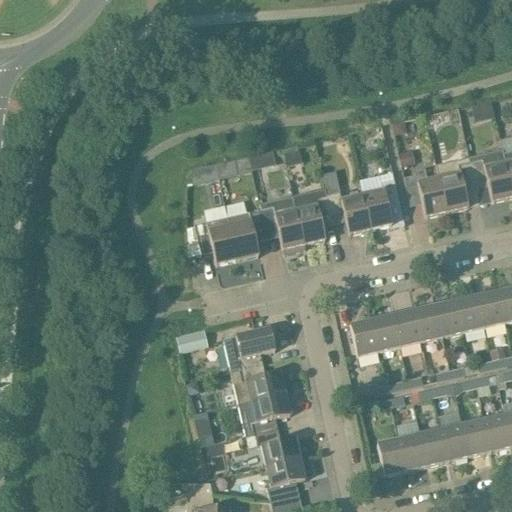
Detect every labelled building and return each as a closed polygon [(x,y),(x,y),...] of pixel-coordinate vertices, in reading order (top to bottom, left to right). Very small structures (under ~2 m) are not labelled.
[(511,201),(511,197),(503,156),(502,153),(469,160),(476,195),(488,192),(491,206),(511,201)] [(409,169),(406,154),(398,156),(401,170),(409,169)] [(503,156),(511,197),(511,154),(503,156)] [(257,159),(259,167),(269,165),(267,157),(257,159)] [(476,195),(469,160),(435,168),(438,181),(446,216),(468,211),(465,197),(476,195)] [(235,164),(238,178),(252,175),(248,161),(235,164)] [(446,216),(438,181),(427,184),(425,172),(414,174),(415,178),(403,181),(410,210),(422,207),(425,221),(446,216)] [(370,234),(390,229),(392,229),(388,215),(400,212),(393,183),(381,186),(383,194),(362,199),(370,234)] [(334,227),(327,198),(326,198),(325,192),(292,200),(303,249),(304,253),(305,253),(304,249),(325,244),(322,230),(334,227)] [(370,234),(362,199),(341,203),(340,195),(327,198),(334,227),(345,225),(348,239),(370,234)] [(304,253),(303,249),(292,200),(291,200),(295,214),(275,219),(273,210),(260,213),(267,241),(267,243),(279,240),(283,258),(304,253)] [(267,243),(267,241),(260,213),(249,216),(227,221),(232,241),(237,264),(258,259),(255,245),(267,243)] [(237,264),(232,241),(227,221),(205,226),(206,226),(194,229),(200,258),(212,255),(215,269),(237,264)] [(511,325),(511,291),(498,295),(505,327),(511,325)] [(505,327),(498,295),(476,300),(484,332),(505,327)] [(484,332),(476,300),(455,305),(463,337),(484,332)] [(463,337),(455,305),(434,310),(442,341),(463,337)] [(442,341),(434,310),(413,314),(421,346),(442,341)] [(421,346),(413,314),(392,319),(400,351),(421,346)] [(400,351),(392,319),(371,324),(378,356),(400,351)] [(378,356),(371,324),(349,329),(357,361),(378,356)] [(179,356),(207,348),(203,332),(175,340),(179,356)] [(230,376),(262,368),(260,357),(275,354),(269,332),(222,343),(230,376)] [(491,364),(493,372),(508,369),(506,361),(491,364)] [(491,364),(477,367),(480,375),(493,372),(491,364)] [(265,379),(262,368),(230,376),(238,408),(285,397),(280,376),(265,379)] [(449,373),(451,382),(466,379),(464,370),(449,373)] [(449,373),(435,376),(437,385),(451,382),(449,373)] [(511,374),(502,377),(504,385),(511,382),(511,374)] [(407,383),(409,392),(423,388),(422,379),(407,383)] [(473,383),(475,391),(490,388),(488,380),(473,383)] [(407,383),(394,386),(395,395),(409,392),(407,383)] [(473,383),(460,386),(462,394),(475,391),(473,383)] [(386,388),(372,391),(374,399),(388,396),(386,388)] [(431,393),(433,401),(448,398),(446,390),(431,393)] [(431,393),(418,396),(419,404),(433,401),(431,393)] [(285,397),(238,408),(245,440),(254,438),(277,433),(275,422),(290,419),(285,397)] [(389,402),(391,410),(406,407),(404,399),(389,402)] [(389,402),(376,405),(377,414),(391,410),(389,402)] [(193,418),(200,450),(214,447),(206,415),(193,418)] [(511,451),(504,419),(483,424),(490,456),(511,451)] [(490,456),(483,424),(462,429),(469,460),(490,456)] [(469,460),(462,429),(440,433),(448,465),(469,460)] [(277,433),(254,438),(245,440),(254,438),(256,450),(260,449),(265,470),(300,462),(295,440),(280,444),(277,433)] [(448,465),(440,433),(419,438),(427,470),(448,465)] [(427,470),(419,438),(398,443),(406,475),(427,470)] [(406,475),(398,443),(376,448),(384,480),(406,475)] [(300,462),(265,470),(270,491),(266,492),(251,495),(253,504),(269,505),(269,506),(270,511),(301,511),(298,496),(292,497),(290,487),(304,483),(300,462)] [(212,511),(212,501),(212,496),(209,487),(187,487),(187,488),(188,488),(188,501),(188,511),(212,511)]
